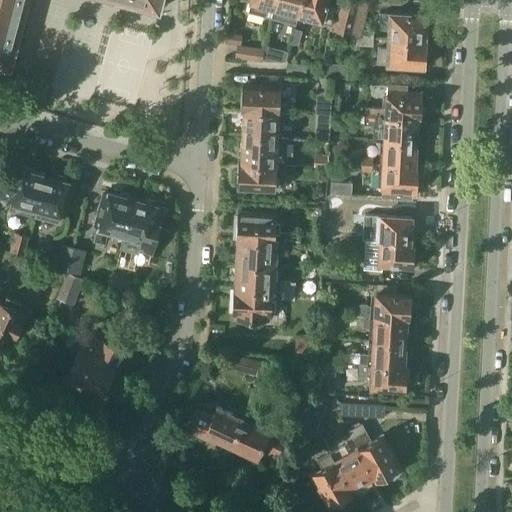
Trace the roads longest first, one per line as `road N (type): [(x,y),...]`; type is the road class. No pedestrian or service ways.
road 1 (residential): [(480,511),(506,0)]
road 2 (residential): [(470,0),(444,491)]
road 3 (residential): [(118,469),(190,326),(201,171)]
road 4 (residential): [(201,171),(0,114)]
road 5 (residential): [(201,171),(209,0)]
road 6 (unclassified): [(118,469),(0,415)]
